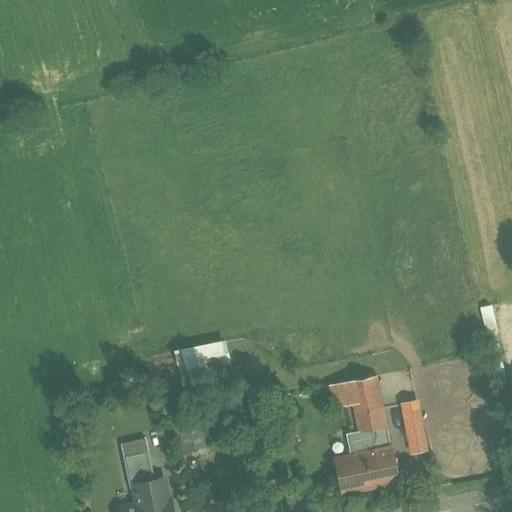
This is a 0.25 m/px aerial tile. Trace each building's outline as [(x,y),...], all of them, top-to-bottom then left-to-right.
[(176,352),(182,385),(232,375),(225,342),(176,352)] [(374,377),(330,386),(334,408),(349,405),(354,433),(384,428),(374,377)] [(417,401),(401,404),(412,453),(428,449),(417,401)] [(198,416),(174,421),(180,452),(204,447),(198,416)] [(296,421),(276,425),(280,444),(300,440),(296,421)] [(354,433),(344,436),(349,457),(332,460),(339,495),(395,484),(384,428),(354,433)] [(149,450),(124,455),(130,488),(135,487),(139,506),(149,504),(145,483),(155,481),(149,450)] [(155,481),(145,483),(149,504),(139,506),(122,510),(122,511),(173,511),(171,499),(169,500),(165,479),(155,481)]
